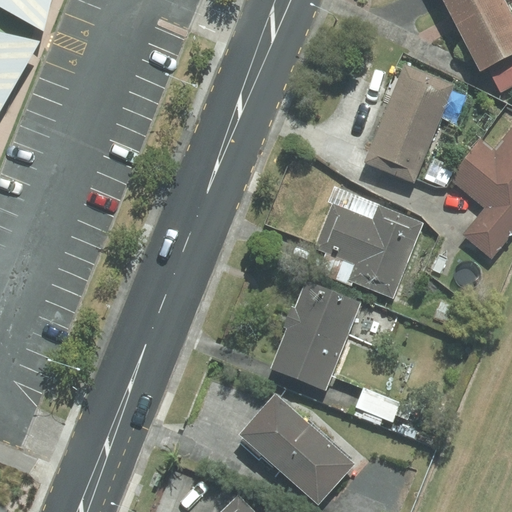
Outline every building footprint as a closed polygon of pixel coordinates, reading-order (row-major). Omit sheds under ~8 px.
[(0,0),(0,4),(4,6),(21,15),(35,23),(52,32),(58,0),(0,0)] [(511,2),(511,0),(449,0),(486,72),(490,70),(502,94),(511,88),(511,2)] [(0,31),(0,120),(1,121),(47,43),(29,38),(13,35),(0,31)] [(463,84),(413,62),(370,160),(419,182),(463,84)] [(465,236),(496,260),(511,240),(511,131),(497,150),(484,140),(452,180),(487,208),(465,236)] [(376,221),(335,208),(322,247),(359,260),(352,282),(401,298),(427,221),(382,206),(376,221)] [(367,302),(310,280),(274,370),(332,393),(367,302)] [(465,309),(444,299),(435,317),(455,328),(465,309)] [(378,419),(395,426),(398,419),(409,423),(415,406),(369,388),(360,412),(360,413),(360,414),(360,415),(361,416),(362,417),(362,418),(363,418),(363,419),(364,419),(364,420),(365,420),(366,420),(366,421),(367,421),(368,421),(369,421),(370,421),(371,421),(372,421),(373,421),(374,421),(375,421),(375,420),(376,420),(377,420),(377,419),(378,419)] [(282,393),(236,444),(277,481),(284,473),(321,507),(360,465),(282,393)] [(258,511),(241,493),(221,511),(258,511)]
